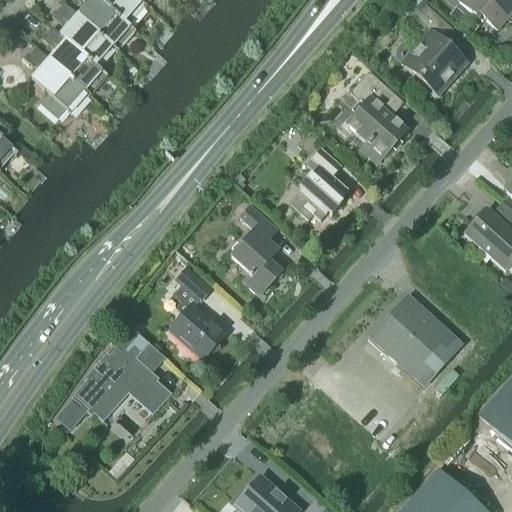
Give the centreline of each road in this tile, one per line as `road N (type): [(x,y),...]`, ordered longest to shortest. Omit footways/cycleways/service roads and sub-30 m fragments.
road 1 (residential): [(149,511),(511,107)]
road 2 (secondary): [(0,413),(216,144)]
road 3 (secondary): [(216,144),(340,0)]
road 4 (secondary): [(323,0),(216,144)]
